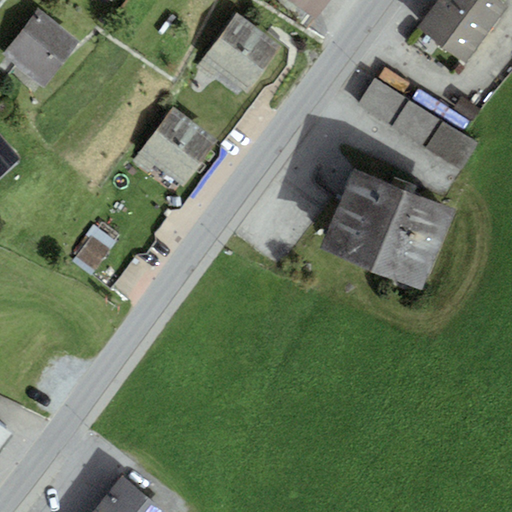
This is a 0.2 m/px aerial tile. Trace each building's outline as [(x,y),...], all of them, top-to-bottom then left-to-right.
[(288,0),(315,19),(328,0),(288,0)] [(497,0),(438,0),(420,26),(465,58),(504,4),(497,0)] [(237,10),(195,68),(213,81),(217,75),(247,96),(284,44),(237,10)] [(5,55),(43,85),(78,40),(39,11),(5,55)] [(479,143),(375,77),(359,102),(463,168),(479,143)] [(175,105),(132,163),(149,175),(155,167),(184,188),(220,139),(175,105)] [(0,135),(0,178),(22,160),(0,135)] [(454,210),(355,169),(322,250),(420,291),(454,210)] [(97,227),(73,261),(93,275),(117,242),(97,227)] [(0,424),(0,448),(12,433),(0,424)] [(165,511),(123,478),(96,511),(165,511)]
